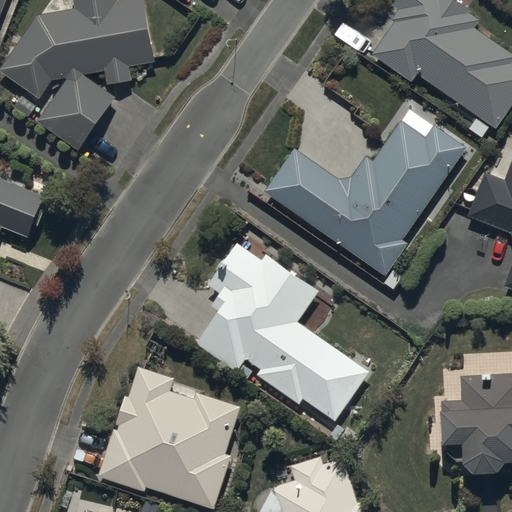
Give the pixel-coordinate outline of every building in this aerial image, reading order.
[(68,84),(38,127),(80,155),(115,103),(85,80),(107,77),(109,91),(132,88),(130,73),(156,70),(146,2),(119,6),(117,0),(75,0),(78,14),(38,19),(0,75),(0,76),(40,104),(53,85),(68,84)] [(0,0),(0,20),(8,0),(0,0)] [(395,28),(372,59),(411,87),(418,77),(496,134),(511,112),(511,56),(476,30),(479,25),(471,19),(473,17),(450,0),(401,0),(393,12),(398,15),(391,25),(395,28)] [(296,155),(265,198),(387,283),(410,250),(403,245),(467,153),(411,113),(374,166),(368,161),(352,184),(340,185),(296,155)] [(511,169),(505,187),(485,179),(469,222),(511,239),(511,277),(506,292),(511,293),(511,169)] [(0,238),(2,233),(29,244),(45,203),(0,185),(0,238)] [(219,315),(196,348),(237,376),(246,363),(258,371),(253,379),(300,412),(305,405),(338,427),(372,379),(297,327),(319,296),(266,260),(262,266),(238,249),(210,290),(223,299),(214,312),(219,315)] [(98,481),(148,499),(150,494),(199,511),(216,511),(234,463),(226,460),(243,413),(197,396),(195,404),(173,396),(176,387),(140,374),(130,402),(127,401),(98,481)] [(511,379),(494,380),(494,374),(484,374),(484,382),(463,383),(463,409),(443,409),(444,458),(466,458),(467,476),(476,486),(500,486),(508,475),(511,475),(511,379)] [(366,511),(364,506),(358,508),(345,465),(323,471),(321,465),(294,473),(297,485),(270,493),(263,511),(366,511)]
